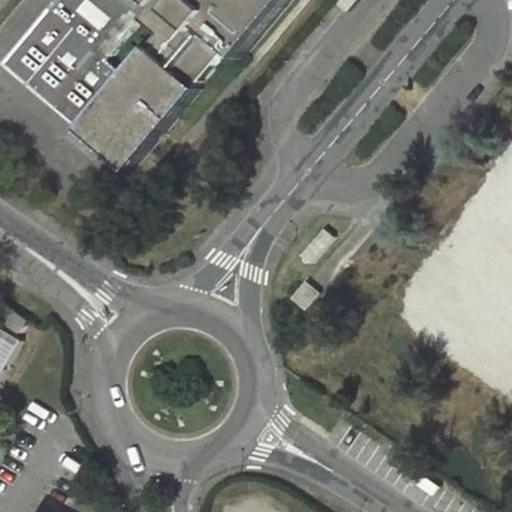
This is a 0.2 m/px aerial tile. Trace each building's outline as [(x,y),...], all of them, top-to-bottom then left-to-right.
[(60,0),(5,65),(68,117),(78,104),(93,116),(83,129),(134,172),(203,88),(200,85),(232,47),(244,58),(293,0),(60,0)] [(68,117),(83,129),(93,116),(78,104),(68,117)] [(511,189),(435,303),(483,337),(478,344),(511,368),(511,189)] [(323,294),(309,283),(295,300),(308,311),(323,294)] [(32,322),(5,303),(0,310),(0,315),(25,332),(32,322)] [(0,384),(26,341),(3,326),(0,331),(0,384)]
